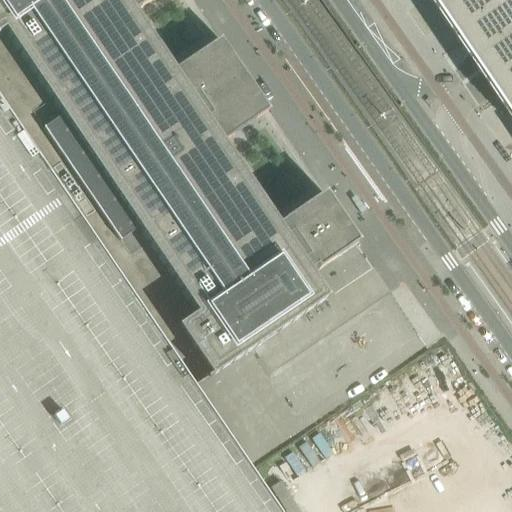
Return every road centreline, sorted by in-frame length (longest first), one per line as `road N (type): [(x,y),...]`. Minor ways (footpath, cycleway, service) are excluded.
road 1 (tertiary): [(264,0),(511,348)]
road 2 (tertiary): [(511,245),(339,0)]
